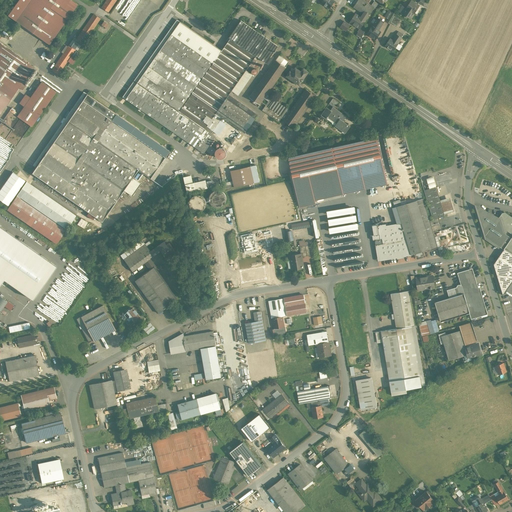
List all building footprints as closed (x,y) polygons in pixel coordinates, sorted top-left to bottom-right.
[(18,0),(8,16),(16,21),(30,0),(18,0)] [(71,0),(30,0),(16,21),(49,45),(77,4),(71,0)] [(106,0),(101,7),(108,12),(116,0),(106,0)] [(334,1),(332,0),(320,0),(319,2),(329,9),(334,1)] [(374,8),(362,0),(358,0),(354,7),(358,9),(364,12),(363,14),(368,17),(369,16),(372,11),(374,8)] [(411,0),(406,8),(403,13),(409,17),(412,12),(414,13),(417,10),(418,11),(420,7),(419,6),(411,0)] [(392,13),(389,11),(385,17),(389,19),(387,22),(390,24),(391,22),(394,16),(395,13),(393,12),(392,13)] [(209,27),(187,12),(185,14),(207,30),(209,27)] [(94,14),(77,39),(83,43),(100,19),(94,14)] [(361,17),(355,14),(350,22),(360,29),(368,17),(363,14),(361,17)] [(379,16),(367,34),(376,39),(380,32),(378,30),(384,20),(379,16)] [(401,20),(394,16),(391,22),(396,26),(401,20)] [(222,51),(178,20),(124,97),(126,99),(137,83),(149,66),(161,50),(196,74),(197,72),(202,76),(201,78),(202,79),(211,67),(222,51)] [(278,46),(241,20),(229,37),(256,56),(266,63),(278,46)] [(349,24),(344,21),(340,27),(346,31),(350,25),(349,25),(350,22),(349,24)] [(398,31),(392,39),(390,38),(385,45),(393,51),(402,37),(401,37),(403,34),(398,31)] [(256,56),(231,38),(222,51),(211,67),(236,85),(250,65),(254,59),(256,56)] [(33,67),(0,44),(0,43),(0,92),(10,100),(33,67)] [(69,45),(52,70),(58,75),(75,50),(69,45)] [(196,74),(161,50),(149,66),(191,95),(202,79),(201,78),(196,74)] [(289,62),(279,55),(276,60),(286,67),(289,62)] [(276,60),(250,97),(260,104),(261,102),(267,94),(286,67),(276,60)] [(191,95),(149,66),(137,83),(179,112),(191,95)] [(191,95),(179,112),(200,127),(204,129),(205,129),(207,126),(216,113),(229,95),(232,90),(236,85),(211,67),(202,79),(191,95)] [(301,72),(295,67),(292,72),(290,71),(286,76),(299,85),(308,72),(303,69),(301,72)] [(34,69),(28,77),(31,78),(37,71),(34,69)] [(41,81),(24,106),(39,116),(56,92),(41,81)] [(179,112),(137,83),(126,99),(196,148),(205,135),(198,130),(200,127),(179,112)] [(284,121),(294,128),(316,96),(306,90),(291,111),(284,121)] [(0,113),(10,100),(0,92),(0,113)] [(116,114),(87,94),(54,141),(82,161),(124,190),(132,178),(138,170),(150,178),(169,151),(116,114)] [(291,111),(267,94),(261,102),(266,105),(282,117),(281,118),(284,121),(291,111)] [(258,115),(229,95),(216,113),(229,122),(245,133),(258,115)] [(333,98),(329,104),(333,107),(334,108),(338,102),(333,98)] [(282,117),(266,105),(262,110),(279,122),(281,118),(282,117)] [(346,117),(336,110),(337,110),(334,108),(333,107),(331,110),(326,107),(321,115),(326,119),(327,117),(328,118),(329,117),(335,121),(335,120),(337,122),(336,123),(337,124),(335,126),(345,133),(350,126),(343,121),(346,117)] [(31,126),(10,111),(0,124),(0,135),(16,147),(31,126)] [(229,122),(216,113),(207,126),(219,135),(229,122)] [(204,129),(200,127),(198,130),(205,135),(207,131),(205,129),(204,129)] [(205,135),(196,148),(196,149),(197,150),(198,149),(204,153),(206,151),(210,145),(215,137),(207,131),(205,135)] [(376,137),(334,146),(344,191),(386,181),(376,137)] [(82,161),(54,141),(39,162),(67,182),(82,161)] [(216,150),(210,145),(206,151),(212,155),(213,153),(215,154),(215,153),(215,152),(216,151),(216,150)] [(227,152),(226,150),(225,149),(224,148),(223,148),(221,148),(219,148),(217,149),(216,151),(215,153),(216,155),(217,157),(218,158),(220,159),(222,159),(224,158),(226,156),(227,154),(227,152)] [(124,190),(82,161),(67,182),(109,211),(124,190)] [(67,182),(39,162),(32,173),(102,222),(109,211),(67,182)] [(250,166),(230,171),(234,187),(254,183),(250,166)] [(12,173),(0,190),(0,201),(8,207),(25,182),(12,173)] [(427,179),(430,189),(436,187),(433,177),(427,179)] [(132,178),(124,190),(132,196),(141,184),(132,178)] [(205,179),(185,183),(186,192),(207,188),(205,179)] [(76,216),(26,181),(17,195),(16,196),(7,209),(56,244),(66,230),(20,198),(20,197),(66,229),(76,216)] [(440,201),(436,187),(430,189),(424,190),(433,220),(437,219),(445,216),(444,214),(440,201)] [(214,207),(218,207),(221,207),(224,206),(226,203),(227,200),(227,197),(226,194),(223,192),(220,191),(219,190),(217,190),(216,191),(213,192),(210,195),(209,198),(210,202),(211,205),(214,207)] [(337,191),(309,195),(316,237),(344,232),(339,205),(338,197),(337,191)] [(206,207),(206,203),(205,200),(204,197),(201,196),(197,195),(194,196),(191,198),(190,200),(189,204),(190,207),(192,210),(195,211),(198,212),(201,211),(204,209),(206,207)] [(345,196),(338,197),(339,205),(346,204),(345,196)] [(423,198),(397,206),(402,223),(411,255),(438,247),(423,198)] [(449,199),(440,201),(444,214),(453,212),(449,199)] [(351,231),(346,204),(339,205),(344,232),(351,231)] [(502,215),(499,217),(500,218),(499,219),(477,208),(486,237),(503,249),(504,249),(511,237),(511,218),(505,214),(503,214),(502,215)] [(402,223),(386,225),(386,224),(380,225),(380,226),(379,228),(378,228),(380,239),(376,240),(375,241),(376,245),(375,245),(378,260),(383,259),(411,255),(402,223)] [(56,266),(0,226),(0,285),(4,280),(32,300),(56,266)] [(142,240),(121,256),(123,259),(132,270),(153,256),(150,251),(142,240)] [(166,245),(164,241),(150,251),(153,255),(160,250),(166,258),(175,251),(169,243),(166,245)] [(300,246),(301,254),(302,257),(310,255),(308,245),(300,246)] [(301,254),(290,256),(292,269),(303,267),(302,257),(301,254)] [(511,265),(510,265),(502,277),(509,282),(511,278),(511,265)] [(175,301),(151,269),(135,281),(159,313),(175,301)] [(471,270),(458,274),(461,286),(460,286),(459,285),(458,286),(457,287),(458,287),(454,288),(457,296),(464,294),(470,313),(471,318),(486,313),(479,289),(477,289),(471,270)] [(426,276),(425,277),(421,278),(419,277),(416,278),(418,290),(430,288),(431,290),(432,289),(431,288),(435,288),(433,275),(426,276)] [(408,291),(390,294),(396,328),(412,326),(414,325),(408,291)] [(457,296),(435,302),(441,322),(470,313),(464,294),(457,296)] [(304,295),(283,298),(269,301),(272,318),(273,318),(282,316),(307,312),(304,295)] [(102,305),(81,316),(86,327),(93,340),(94,341),(115,330),(102,305)] [(133,308),(129,310),(129,309),(126,312),(127,312),(124,314),(126,317),(123,319),(126,323),(127,324),(128,324),(129,325),(130,325),(131,324),(135,321),(136,321),(137,322),(137,321),(141,319),(137,313),(134,310),(133,308)] [(260,311),(253,312),(255,321),(245,323),(249,344),(266,341),(260,311)] [(282,316),(273,318),(274,328),(279,327),(280,332),(285,331),(282,316)] [(321,316),(313,317),(314,325),(322,324),(321,316)] [(439,331),(436,318),(419,322),(422,335),(439,331)] [(150,321),(142,328),(148,334),(155,327),(150,321)] [(465,347),(477,344),(471,323),(459,326),(460,330),(465,347)] [(396,328),(380,331),(391,396),(406,393),(406,389),(421,386),(412,326),(396,328)] [(93,340),(86,327),(82,329),(89,342),(93,340)] [(279,327),(274,328),(274,329),(271,329),(272,337),(283,335),(285,331),(280,332),(279,327)] [(460,330),(441,336),(449,360),(464,356),(468,355),(465,347),(460,330)] [(184,336),(183,336),(186,351),(201,348),(216,346),(214,333),(213,331),(184,336)] [(327,331),(307,335),(308,345),(317,343),(328,341),(329,341),(327,331)] [(183,333),(169,341),(171,354),(186,351),(183,336),(184,336),(183,333)] [(33,335),(17,338),(19,347),(35,343),(33,335)] [(328,341),(317,343),(318,348),(318,353),(319,357),(331,355),(329,345),(328,341)] [(465,347),(468,355),(469,358),(471,357),(481,354),(478,343),(477,344),(465,347)] [(216,346),(201,348),(205,373),(220,370),(216,346)] [(35,355),(5,361),(9,381),(39,375),(35,355)] [(148,372),(160,370),(158,359),(146,360),(148,372)] [(503,362),(499,364),(499,362),(496,363),(496,364),(495,365),(498,374),(506,371),(503,362)] [(123,369),(113,371),(116,386),(126,384),(123,369)] [(316,378),(317,382),(328,380),(328,376),(337,375),(336,369),(317,372),(318,378),(316,378)] [(220,370),(205,373),(206,379),(221,377),(220,370)] [(370,378),(357,380),(362,409),(375,407),(370,378)] [(109,380),(94,384),(89,385),(94,409),(99,408),(114,405),(114,404),(117,404),(112,380),(109,381),(109,380)] [(330,385),(304,390),(307,402),(311,402),(328,399),(332,398),(330,385)] [(54,387),(21,395),(25,410),(49,404),(48,400),(56,398),(54,387)] [(304,390),(297,391),(299,404),(307,402),(304,390)] [(217,393),(197,399),(202,414),(221,408),(217,393)] [(232,403),(237,403),(235,394),(228,395),(228,397),(223,398),(225,409),(232,408),(232,403)] [(282,394),(272,402),(279,411),(288,403),(282,394)] [(155,396),(126,403),(130,418),(159,411),(155,396)] [(197,399),(183,403),(177,404),(181,419),(187,418),(202,414),(197,399)] [(328,399),(311,402),(312,407),(321,406),(329,405),(328,399)] [(272,402),(263,409),(270,418),(279,411),(272,402)] [(18,403),(0,407),(0,415),(1,420),(21,415),(18,403)] [(312,407),(313,418),(323,417),(321,406),(312,407)] [(174,412),(168,413),(171,429),(177,428),(174,412)] [(60,413),(21,423),(26,442),(65,432),(60,413)] [(262,417),(250,426),(256,435),(268,425),(262,417)] [(384,452),(366,430),(361,435),(379,456),(384,452)] [(285,448),(275,435),(270,439),(274,443),(267,449),(274,457),(285,448)] [(243,442),(231,452),(249,475),(261,465),(243,442)] [(31,447),(8,453),(9,458),(33,453),(31,447)] [(349,465),(336,449),(324,458),(337,474),(349,465)] [(123,452),(98,458),(104,487),(116,485),(124,483),(129,482),(126,467),(123,452)] [(234,462),(223,457),(221,462),(218,470),(223,472),(224,473),(221,480),(228,483),(233,469),(231,468),(234,462)] [(59,459),(37,463),(41,483),(63,479),(59,459)] [(150,462),(126,467),(129,482),(138,480),(153,477),(150,462)] [(300,464),(288,473),(301,489),(312,480),(300,464)] [(153,477),(138,480),(141,495),(149,493),(150,495),(157,494),(153,477)] [(296,511),(305,505),(284,477),(267,489),(284,511),(296,511)] [(352,477),(347,482),(351,488),(356,484),(357,483),(352,477)] [(375,490),(374,491),(368,484),(366,485),(361,479),(357,483),(356,484),(360,489),(360,490),(361,490),(363,492),(361,494),(362,495),(363,494),(367,499),(367,498),(373,506),(382,499),(375,490)] [(504,491),(498,481),(494,484),(495,487),(498,492),(500,494),(504,491)] [(124,483),(116,485),(117,493),(111,494),(113,504),(114,504),(113,503),(120,502),(120,504),(122,504),(121,503),(127,502),(128,505),(134,504),(131,490),(126,491),(124,483)] [(430,495),(426,491),(416,500),(424,509),(434,500),(430,495)] [(500,494),(495,496),(500,504),(508,499),(504,491),(500,494)] [(50,501),(33,505),(35,510),(24,511),(39,511),(52,509),(51,506),(52,506),(53,507),(54,506),(55,506),(56,505),(56,504),(56,503),(55,502),(54,501),(53,501),(52,501),(51,502),(50,503),(50,501)] [(479,504),(475,506),(478,511),(484,511),(488,510),(483,502),(479,504)]
